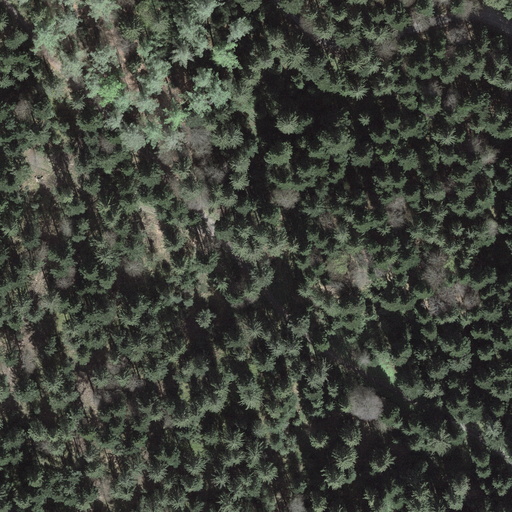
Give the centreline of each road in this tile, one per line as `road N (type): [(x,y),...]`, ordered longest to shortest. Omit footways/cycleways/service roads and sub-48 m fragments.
road 1 (track): [(275,0),(311,34),(333,42),(470,18),(511,33)]
road 2 (track): [(236,250),(0,156)]
